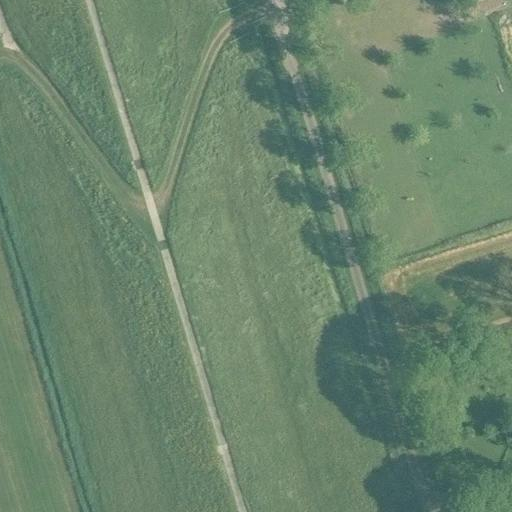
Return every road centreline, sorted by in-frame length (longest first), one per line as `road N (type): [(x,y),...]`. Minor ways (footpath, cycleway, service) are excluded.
road 1 (unclassified): [(430,511),(273,0)]
road 2 (track): [(273,1),(220,23),(161,196),(136,203),(14,55),(0,53)]
